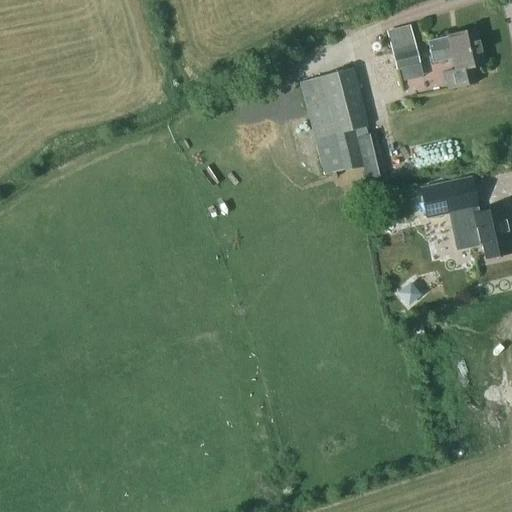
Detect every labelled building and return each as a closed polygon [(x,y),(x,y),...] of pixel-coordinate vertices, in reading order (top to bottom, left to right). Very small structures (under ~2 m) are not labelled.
[(387,34),(397,71),(420,66),(410,28),(387,34)] [(447,37),(427,42),(432,63),(452,59),(454,71),(444,73),(448,90),(476,83),(472,68),(484,65),(476,30),(447,37)] [(300,84),(315,142),(324,175),(345,170),(346,173),(363,168),(367,181),(385,177),(375,135),(356,139),(354,132),(367,128),(352,71),(300,84)] [(471,178),(420,189),(426,218),(453,213),(471,209),(477,208),(471,178)] [(456,224),(452,225),(457,249),(479,244),(481,244),(485,260),(511,254),(507,238),(510,237),(504,208),(478,213),(472,214),(471,209),(453,213),(456,224)] [(410,287),(401,294),(408,302),(417,295),(410,287)]
